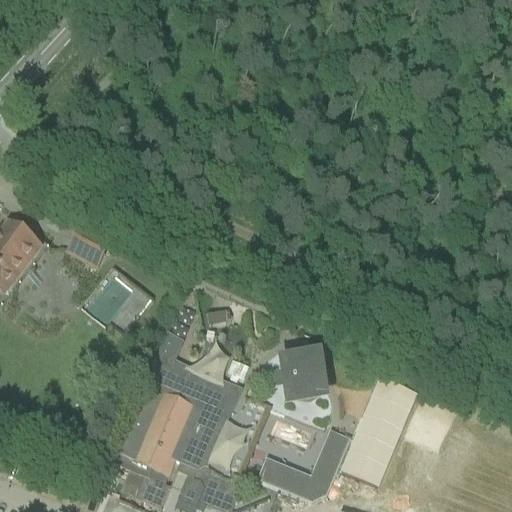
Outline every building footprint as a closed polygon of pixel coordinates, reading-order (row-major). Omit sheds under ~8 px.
[(83,227),(75,241),(105,258),(113,244),(83,227)] [(0,299),(36,252),(8,230),(0,240),(0,299)] [(66,258),(97,271),(102,260),(70,247),(66,258)] [(227,328),(227,327),(225,315),(224,314),(205,317),(207,332),(227,328)] [(119,465),(137,472),(140,465),(143,458),(145,454),(145,453),(146,451),(151,438),(164,407),(176,412),(181,414),(185,416),(195,420),(185,445),(182,452),(180,456),(178,459),(173,471),(178,473),(186,476),(189,478),(195,480),(196,480),(200,480),(203,474),(204,470),(206,467),(221,431),(225,422),(235,397),(228,395),(226,394),(180,375),(177,374),(170,371),(173,364),(174,360),(175,358),(178,350),(163,345),(159,355),(155,365),(151,376),(129,429),(122,445),(115,463),(119,465)] [(322,405),(317,368),(289,372),(284,373),(285,386),(279,387),(281,399),(287,397),(289,410),(322,405)] [(380,494),(419,401),(380,384),(372,403),(363,424),(358,434),(353,448),(340,478),(380,494)] [(253,450),(248,449),(265,410),(241,400),(235,397),(225,422),(221,431),(206,467),(204,470),(203,474),(200,480),(203,481),(226,490),(230,492),(243,461),(248,463),(251,457),(253,450)] [(168,484),(173,471),(178,459),(180,456),(182,452),(185,445),(195,420),(185,416),(181,414),(176,412),(164,407),(151,438),(146,451),(145,453),(145,454),(143,458),(140,465),(137,472),(156,480),(168,484)] [(265,410),(248,449),(253,450),(260,434),(269,412),(265,410)] [(317,478),(312,489),(304,486),(268,471),(264,469),(256,487),(278,496),(310,509),(326,503),(349,446),(335,440),(333,439),(331,443),(317,478)] [(248,463),(243,461),(230,492),(233,492),(235,493),(248,463)] [(164,492),(168,484),(156,480),(137,472),(119,465),(115,463),(112,471),(116,473),(143,484),(153,488),(162,491),(164,492)] [(186,483),(192,486),(195,480),(189,478),(186,476),(178,473),(176,479),(183,482),(186,483)] [(195,480),(192,486),(186,483),(176,506),(188,511),(189,511),(195,511),(197,509),(199,510),(204,511),(231,511),(233,509),(234,505),(233,503),(232,501),(235,493),(233,492),(230,492),(226,490),(203,481),(200,480),(196,480),(195,480)] [(169,494),(164,492),(162,491),(153,488),(143,484),(141,490),(134,506),(144,510),(149,511),(161,511),(162,510),(164,507),(169,494)]
